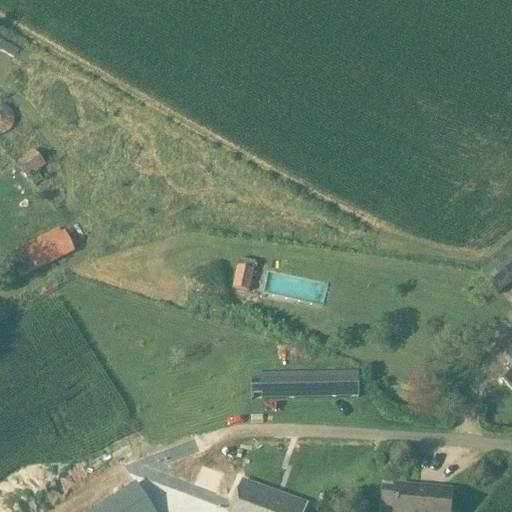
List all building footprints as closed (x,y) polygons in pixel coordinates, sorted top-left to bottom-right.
[(17,164),(29,180),(48,165),(35,149),(17,164)] [(20,284),(75,255),(65,234),(62,235),(60,230),(7,256),(20,284)] [(511,252),(481,278),(497,297),(511,284),(511,252)] [(238,266),(236,290),(254,292),(256,268),(238,266)] [(251,402),(359,400),(359,375),(295,376),(295,366),(251,367),(251,402)] [(304,511),(307,506),(242,482),(230,511),(304,511)] [(152,511),(135,485),(91,511),(152,511)] [(449,511),(451,496),(398,490),(398,492),(384,491),(383,508),(396,509),(395,511),(449,511)]
